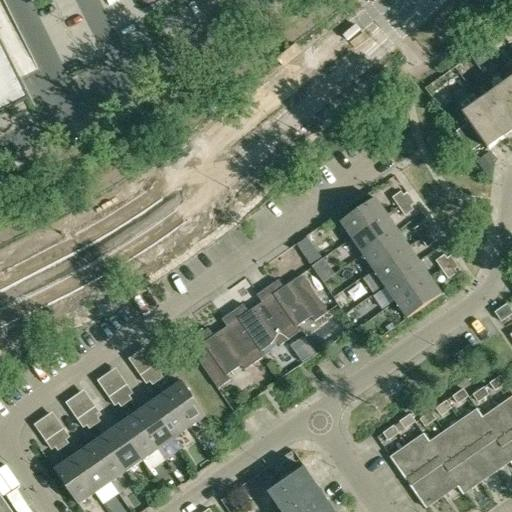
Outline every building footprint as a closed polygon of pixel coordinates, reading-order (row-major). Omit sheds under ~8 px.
[(0,113),(29,99),(19,78),(0,39),(0,113)] [(493,90),(511,116),(511,82),(509,79),(493,90)] [(511,132),(511,116),(493,90),(477,101),(504,138),(511,132)] [(461,112),(472,129),(487,150),(504,138),(477,101),(461,112)] [(490,153),(477,163),(488,178),(494,159),(490,153)] [(393,198),(399,207),(411,199),(407,193),(403,195),(401,192),(393,198)] [(340,222),(351,238),(386,215),(374,198),(340,222)] [(414,204),(411,199),(399,207),(405,216),(413,210),(411,207),(414,204)] [(351,238),(362,254),(397,231),(386,215),(351,238)] [(414,229),(420,238),(432,230),(429,225),(425,227),(422,223),(414,229)] [(433,238),(436,236),(432,230),(420,238),(426,248),(435,241),(433,238)] [(362,254),(374,270),(408,247),(397,231),(362,254)] [(374,270),(385,286),(419,263),(408,247),(374,270)] [(435,261),(442,271),(454,262),(451,257),(447,260),(444,255),(435,261)] [(458,267),(454,262),(442,271),(448,280),(457,274),(454,270),(458,267)] [(430,279),(419,263),(385,286),(386,288),(373,297),(382,310),(395,301),(396,303),(430,279)] [(257,295),(262,302),(271,314),(283,306),(297,326),(311,317),(315,322),(328,312),(302,274),(284,287),(279,280),(257,295)] [(396,303),(407,319),(441,295),(430,279),(396,303)] [(300,332),(297,326),(283,306),(271,314),(262,302),(249,311),(244,304),(221,319),(227,327),(235,339),(248,330),(262,351),(276,341),(280,346),(300,332)] [(511,313),(507,305),(494,314),(501,323),(511,315),(511,313)] [(186,343),(203,368),(218,388),(230,380),(227,375),(241,365),(244,370),(265,356),(262,351),(248,330),(235,339),(227,327),(214,336),(208,328),(186,343)] [(303,338),(290,346),(302,363),(315,354),(303,338)] [(150,369),(158,381),(163,378),(160,374),(164,372),(158,363),(150,369)] [(158,381),(150,369),(140,376),(146,384),(150,382),(152,385),(158,381)] [(500,377),(490,384),(489,384),(494,392),(505,384),(500,377)] [(167,393),(191,427),(206,416),(182,382),(167,393)] [(119,391),(127,403),(131,400),(129,396),(133,394),(127,385),(119,391)] [(483,389),(472,396),(477,403),(488,396),(483,389)] [(463,390),(452,397),(457,405),(468,397),(463,390)] [(127,403),(119,391),(109,398),(115,406),(118,404),(121,407),(127,403)] [(167,393),(151,404),(175,438),(191,427),(167,393)] [(511,396),(497,407),(511,428),(511,396)] [(446,402),(435,409),(440,417),(451,409),(446,402)] [(151,404),(135,415),(159,449),(175,438),(151,404)] [(87,413),(95,425),(100,422),(97,418),(101,416),(95,407),(87,413)] [(511,464),(511,428),(497,407),(482,417),(481,418),(511,461),(510,462),(511,464)] [(460,420),(495,472),(510,462),(511,461),(481,418),(482,417),(476,409),(460,420)] [(95,425),(87,413),(77,420),(83,428),(87,425),(89,429),(95,425)] [(430,413),(419,420),(424,428),(435,420),(430,413)] [(119,426),(143,460),(159,449),(135,415),(119,426)] [(410,415),(399,423),(404,430),(415,422),(410,415)] [(479,484),(495,472),(460,420),(444,431),(479,484)] [(119,426),(103,437),(127,471),(143,460),(119,426)] [(398,434),(393,426),(382,434),(388,441),(398,434)] [(64,429),(54,436),(63,448),(68,444),(66,440),(69,437),(64,429)] [(444,431),(428,442),(428,443),(458,486),(456,487),(462,495),(479,484),(444,431)] [(442,498),(456,487),(458,486),(428,443),(428,442),(423,434),(406,446),(442,498)] [(63,448),(54,436),(46,442),(51,450),(55,447),(58,451),(63,448)] [(111,482),(127,471),(103,437),(87,448),(111,482)] [(425,509),(442,498),(406,446),(389,458),(425,509)] [(87,448),(71,459),(95,493),(111,482),(87,448)] [(78,505),(95,493),(71,459),(54,471),(78,505)] [(267,493),(278,510),(316,484),(304,467),(267,493)] [(309,511),(327,500),(316,484),(278,510),(279,511),(309,511)] [(151,495),(144,500),(149,507),(157,502),(151,495)] [(309,511),(335,511),(327,500),(309,511)]
